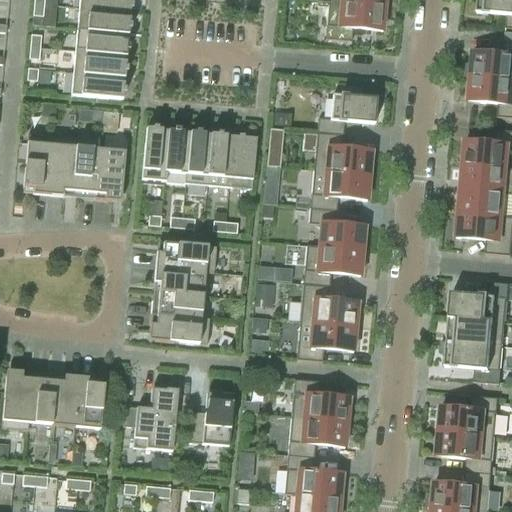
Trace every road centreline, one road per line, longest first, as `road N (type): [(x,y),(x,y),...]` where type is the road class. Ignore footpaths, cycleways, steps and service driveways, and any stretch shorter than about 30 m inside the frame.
road 1 (residential): [(0,321),(105,334),(112,245),(0,244)]
road 2 (residential): [(170,50),(423,74)]
road 3 (unclassified): [(384,511),(407,262)]
road 4 (residential): [(0,205),(17,0)]
road 5 (unclassified): [(407,262),(423,74)]
